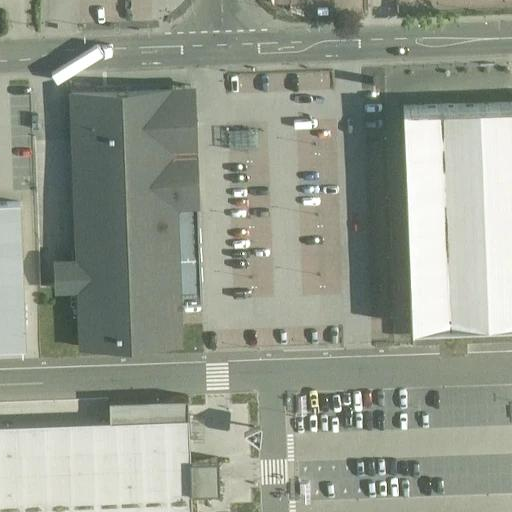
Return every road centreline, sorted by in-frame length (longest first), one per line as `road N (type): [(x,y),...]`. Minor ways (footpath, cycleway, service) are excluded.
road 1 (residential): [(511,40),(222,50)]
road 2 (residential): [(246,376),(0,384)]
road 3 (residential): [(222,50),(0,59)]
